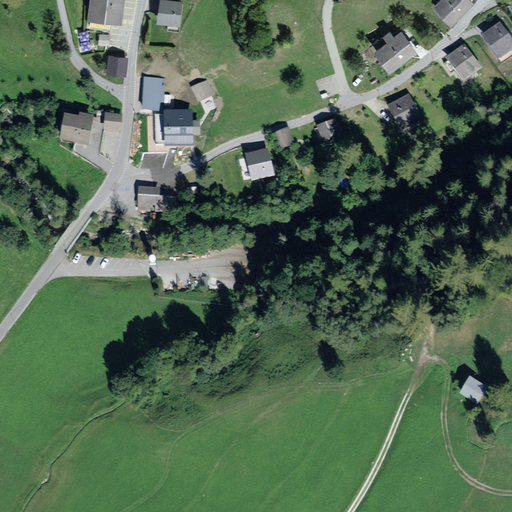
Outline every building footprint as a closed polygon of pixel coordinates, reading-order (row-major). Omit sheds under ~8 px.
[(129,0),(93,0),(90,20),(125,25),(129,0)] [(185,2),(173,0),(161,0),(158,24),(181,28),(185,2)] [(475,2),(473,0),(444,0),(438,7),(455,23),(475,2)] [(511,49),(511,40),(499,22),(481,34),(498,59),(511,49)] [(378,53),(392,72),(420,51),(405,32),(378,53)] [(466,47),(446,61),(461,81),(480,67),(466,47)] [(128,58),(113,56),(111,71),(126,73),(128,58)] [(165,78),(146,77),(145,113),(164,113),(165,78)] [(206,79),(192,87),(201,103),(215,95),(206,79)] [(422,123),(408,97),(387,108),(401,134),(422,123)] [(193,112),(169,114),(171,149),(194,148),(194,137),(207,136),(206,122),(194,123),(193,112)] [(124,114),(106,114),(106,134),(124,134),(124,114)] [(98,119),(68,115),(64,144),(94,148),(98,119)] [(339,119),(316,127),(322,145),(345,138),(339,119)] [(291,129),(276,134),(282,152),(297,146),(291,129)] [(269,149),(248,154),(252,175),(274,171),(269,149)] [(176,185),(138,185),(138,211),(177,210),(176,185)] [(486,388),(472,379),(461,397),(475,406),(486,388)]
